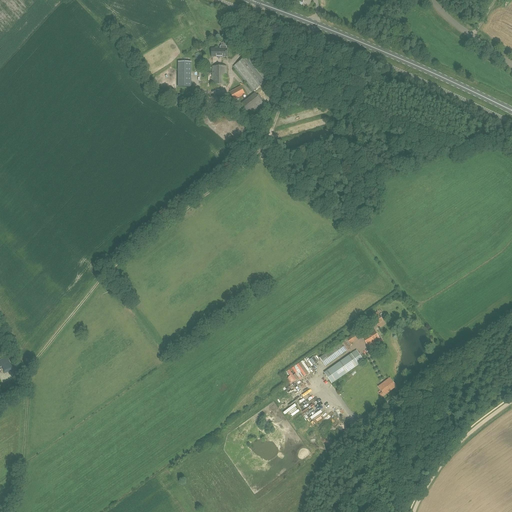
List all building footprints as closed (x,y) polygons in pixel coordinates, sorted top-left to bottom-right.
[(220,47),(220,49),(212,49),(212,57),(227,57),(227,49),(226,49),(226,47),(225,46),(221,46),(220,47)] [(234,67),(253,91),(269,78),(250,54),(234,67)] [(191,62),(178,62),(178,87),(191,87),(191,62)] [(212,66),(212,84),(226,84),(227,67),(212,66)] [(241,86),(230,92),(234,100),(245,94),(241,86)] [(242,102),(244,105),(256,96),(253,93),(242,102)] [(258,95),(243,106),(251,116),(265,104),(258,95)] [(377,312),(371,317),(373,320),(377,326),(383,322),(379,315),(377,312)] [(363,337),(368,345),(372,343),(373,344),(376,341),(376,340),(379,338),(376,333),(377,332),(374,328),(369,331),(370,333),(363,337)] [(348,346),(352,344),(352,343),(358,339),(354,334),(348,338),(320,359),(325,366),(350,348),(348,346)] [(356,350),(329,369),(324,373),(332,384),(364,361),(356,350)] [(317,358),(302,359),(302,375),(311,375),(311,364),(318,364),(317,358)] [(10,363),(2,367),(5,373),(13,370),(10,363)] [(393,389),(386,380),(377,386),(381,392),(379,394),(381,397),(384,395),(393,389)]
